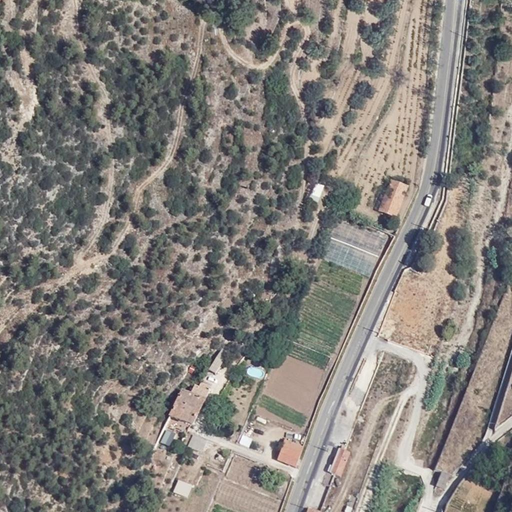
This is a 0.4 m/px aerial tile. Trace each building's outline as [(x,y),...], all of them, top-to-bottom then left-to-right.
[(407,189),(392,183),(380,213),(394,219),(407,189)] [(384,235),(334,213),(317,254),(369,276),(384,235)] [(439,307),(448,310),(451,301),(442,298),(439,307)] [(432,332),(433,332),(437,318),(388,303),(377,338),(425,352),(432,332)] [(213,374),(222,360),(215,357),(206,370),(213,374)] [(183,390),(202,399),(208,388),(194,381),(193,384),(188,382),(183,390)] [(180,388),(168,413),(190,424),(202,399),(183,390),(180,388)] [(163,428),(160,442),(170,445),(174,431),(163,428)] [(187,440),(198,445),(202,437),(191,432),(187,440)] [(236,443),(246,447),(250,438),(241,433),(236,443)] [(296,468),(302,449),(284,441),(276,459),(296,468)] [(350,453),(340,449),(331,473),(341,477),(350,453)] [(448,479),(439,474),(436,486),(444,488),(448,479)] [(188,499),(193,486),(178,480),(172,493),(188,499)]
